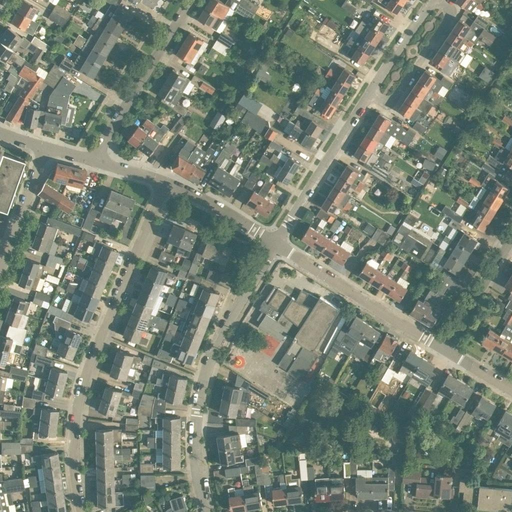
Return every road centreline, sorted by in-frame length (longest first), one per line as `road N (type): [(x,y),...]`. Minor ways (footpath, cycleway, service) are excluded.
road 1 (residential): [(82,511),(82,396),(165,184)]
road 2 (residential): [(275,243),(433,0)]
road 3 (residential): [(205,511),(195,433),(203,376),(223,326),(275,243)]
road 4 (residential): [(442,348),(275,243)]
road 5 (residential): [(96,161),(191,0)]
road 6 (residential): [(442,348),(511,237)]
road 7 (residential): [(0,268),(43,146)]
road 8 (residential): [(275,243),(165,184)]
